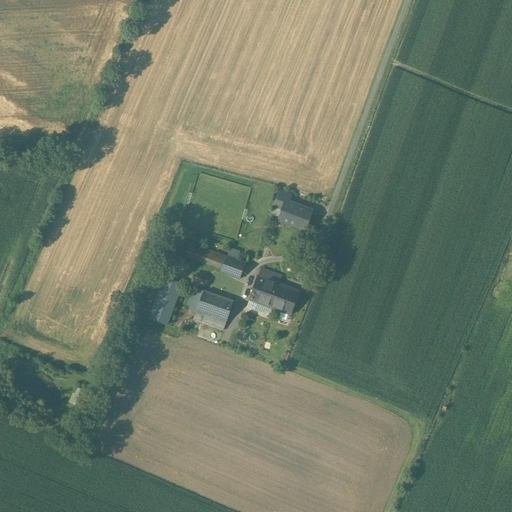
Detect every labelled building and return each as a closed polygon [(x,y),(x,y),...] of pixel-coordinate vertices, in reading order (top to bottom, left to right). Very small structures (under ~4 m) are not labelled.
[(293,193),(282,189),(276,206),(282,208),(285,198),(290,200),(293,193)] [(290,200),(285,198),(282,208),(279,216),(306,225),(312,208),(290,200)] [(228,253),(192,241),(188,253),(224,265),(228,253)] [(248,259),(229,253),(228,253),(224,265),(223,269),(242,276),(248,259)] [(283,274),(262,267),(259,276),(279,283),(283,274)] [(165,276),(151,315),(169,321),(183,282),(165,276)] [(279,283),(259,276),(248,306),(269,313),(272,305),(291,312),(299,290),(279,283)] [(236,299),(196,285),(187,307),(198,311),(196,317),(216,325),(220,315),(229,319),(236,299)]
